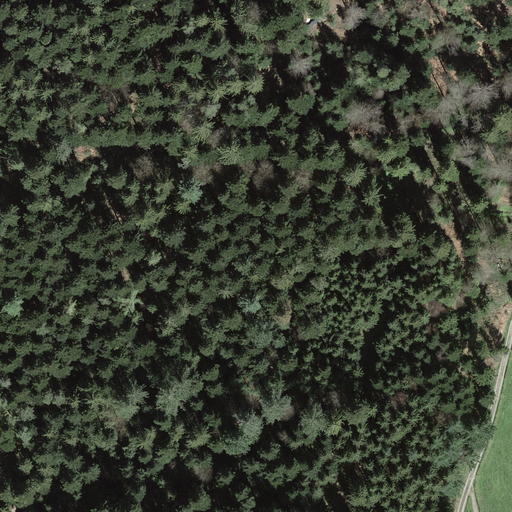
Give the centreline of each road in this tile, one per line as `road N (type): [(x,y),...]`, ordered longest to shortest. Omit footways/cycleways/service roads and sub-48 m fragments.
road 1 (track): [(145,0),(159,84),(168,94),(208,98),(245,85),(348,0)]
road 2 (track): [(459,511),(511,329)]
